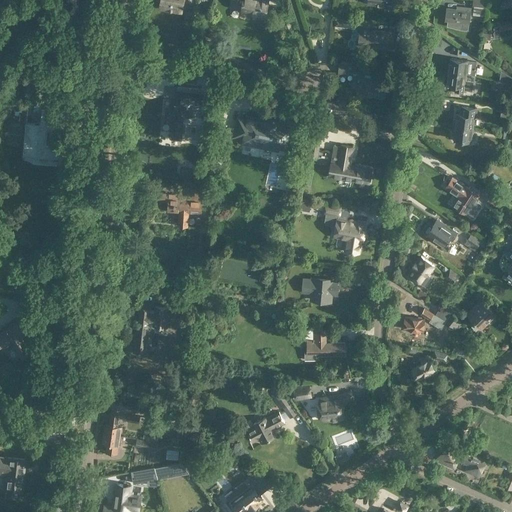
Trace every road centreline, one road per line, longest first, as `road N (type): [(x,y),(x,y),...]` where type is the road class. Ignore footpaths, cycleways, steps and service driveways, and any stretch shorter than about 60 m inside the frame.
road 1 (residential): [(70,511),(125,37)]
road 2 (residential): [(400,445),(376,352),(405,144)]
road 3 (residential): [(405,144),(250,66),(168,45)]
road 4 (residential): [(405,144),(425,0)]
road 5 (tertiary): [(400,445),(511,363)]
road 6 (residential): [(511,508),(410,462),(400,445)]
